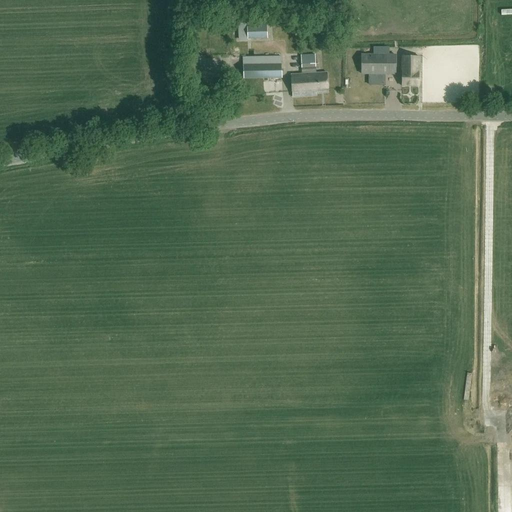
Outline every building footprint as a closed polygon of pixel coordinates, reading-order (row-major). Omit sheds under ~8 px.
[(249,26),(250,40),(270,40),(270,25),(249,26)] [(318,68),(318,55),(304,56),(304,69),(318,68)] [(282,79),(282,56),(260,56),(260,58),(243,58),(243,79),(282,79)] [(395,75),(395,56),(361,57),(361,75),(374,75),(374,85),(384,85),(384,75),(395,75)] [(419,57),(403,57),(403,86),(419,86),(419,57)] [(328,92),(327,73),(291,75),(292,98),(316,96),(316,93),(328,92)]
